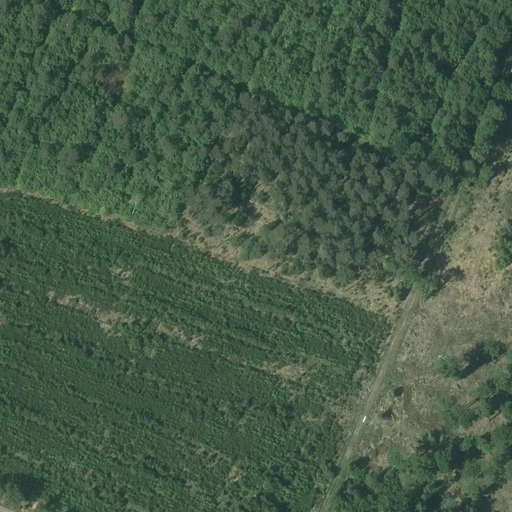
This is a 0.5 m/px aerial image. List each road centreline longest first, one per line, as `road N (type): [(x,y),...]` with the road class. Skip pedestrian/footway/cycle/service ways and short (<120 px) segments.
road 1 (track): [(323,511),(511,64)]
road 2 (track): [(463,179),(43,0)]
